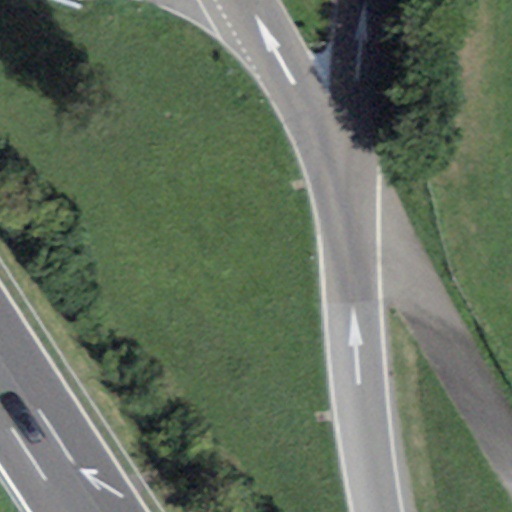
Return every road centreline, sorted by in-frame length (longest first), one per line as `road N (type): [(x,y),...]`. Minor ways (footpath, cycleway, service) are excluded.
road 1 (track): [(511,453),(341,175)]
road 2 (motorway): [(87,511),(0,377)]
